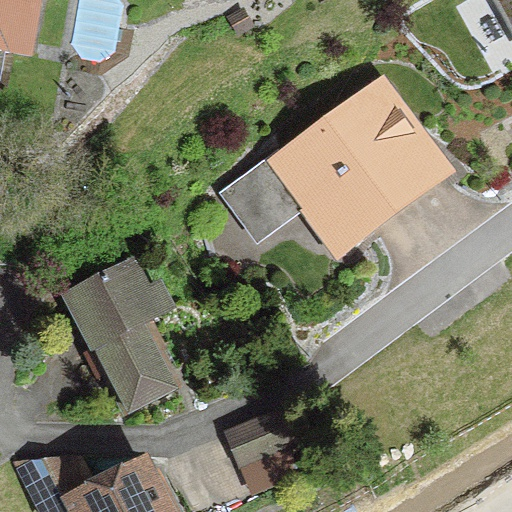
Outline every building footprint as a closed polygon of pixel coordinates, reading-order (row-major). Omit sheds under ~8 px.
[(24,42),(31,0),(0,0),(0,39),(0,37),(24,42)] [(316,194),(347,236),(433,172),(375,93),(275,167),(303,204),(316,194)] [(167,387),(137,327),(165,313),(152,290),(140,296),(125,267),(65,297),(122,410),(167,387)] [(223,437),(236,467),(291,444),(279,414),(223,437)] [(123,478),(77,501),(57,461),(14,465),(37,511),(166,511),(152,482),(130,493),(123,478)]
